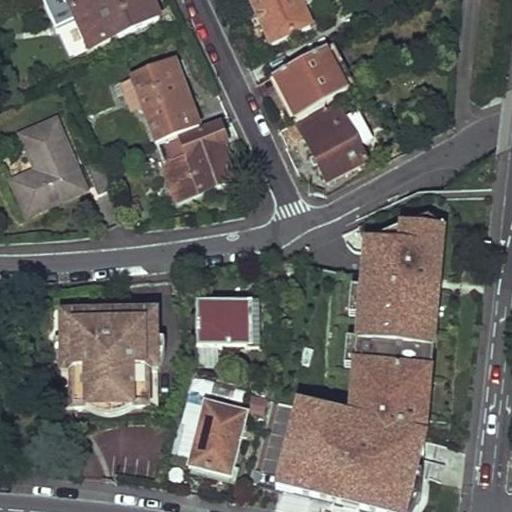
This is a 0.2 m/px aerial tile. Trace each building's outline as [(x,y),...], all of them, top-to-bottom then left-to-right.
[(56,9),(54,17),(57,24),(65,27),(77,22),(91,51),(117,40),(119,44),(161,24),(150,2),(144,4),(141,0),(71,0),(67,2),(67,3),(56,9)] [(249,0),(270,46),(312,27),(299,0),(249,0)] [(274,78),(297,123),(351,95),(328,51),(274,78)] [(142,101),(157,146),(200,131),(181,82),(189,79),(184,62),(128,84),(135,102),(142,101)] [(299,128),(327,183),(365,163),(359,149),(370,143),(357,118),(345,124),(337,109),(299,128)] [(11,184),(26,218),(84,197),(56,123),(22,139),(35,173),(11,184)] [(165,168),(179,205),(234,189),(221,151),(227,149),(219,127),(183,140),(188,158),(165,168)] [(301,402),(280,489),(360,511),(421,511),(433,476),(449,286),(454,230),(406,229),(405,245),(371,244),(354,416),(301,402)] [(259,309),(200,309),(201,352),(261,351),(259,309)] [(158,312),(56,314),(57,375),(67,375),(67,413),(149,412),(149,374),(158,373),(158,312)] [(249,419),(208,407),(191,471),(232,482),(249,419)]
